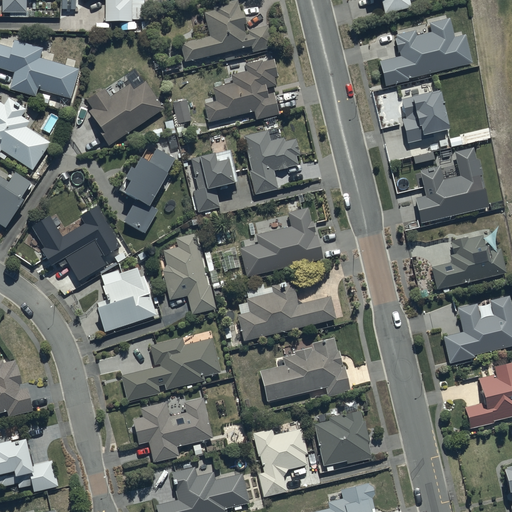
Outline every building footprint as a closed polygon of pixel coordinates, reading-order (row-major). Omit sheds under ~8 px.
[(0,0),(0,13),(28,14),(28,11),(30,11),(30,0),(0,0)] [(102,0),(102,23),(124,23),(124,29),(127,29),(127,23),(129,23),(128,0),(102,0)] [(378,0),(382,15),(408,9),(405,0),(378,0)] [(206,37),(178,44),(182,63),(248,47),(250,53),(270,48),(266,27),(245,32),(246,33),(242,34),(240,26),(241,26),(238,14),(235,14),(232,1),(209,6),(211,12),(200,14),(206,37)] [(407,82),(407,79),(470,65),(462,32),(450,35),(446,15),(427,20),(428,24),(427,24),(429,33),(414,37),(412,32),(393,36),(394,40),(392,40),(395,54),(397,54),(398,57),(377,62),(383,87),(407,82)] [(34,90),(68,100),(76,70),(37,59),(39,49),(10,41),(8,49),(0,46),(0,70),(11,73),(6,90),(32,98),(34,90)] [(201,105),(205,123),(251,112),(253,121),(275,116),(270,94),(263,96),(261,89),(273,87),(271,78),(274,77),(270,61),(259,63),(259,61),(242,65),(244,72),(228,76),(230,84),(210,89),(213,102),(201,105)] [(95,136),(105,147),(161,110),(142,82),(137,85),(129,73),(102,91),(101,89),(83,101),(89,110),(85,112),(99,133),(95,136)] [(450,129),(441,90),(401,99),(406,119),(402,120),(408,143),(430,138),(429,134),(450,129)] [(0,152),(29,171),(47,144),(23,128),(27,123),(18,117),(23,110),(5,99),(1,106),(0,105),(0,159),(1,161),(4,157),(0,154),(0,152)] [(265,131),(241,137),(248,171),(246,172),(252,195),(275,190),(271,172),(295,166),(293,157),(297,156),(293,140),(282,142),(281,139),(267,142),(265,131)] [(412,200),(417,224),(485,208),(481,190),(474,192),(471,178),(480,176),(477,161),(474,161),(471,148),(451,153),(457,177),(441,181),(438,167),(416,172),(422,197),(412,200)] [(134,203),(123,222),(146,235),(159,212),(149,206),(165,175),(167,176),(175,161),(157,151),(156,154),(149,150),(141,164),(136,161),(130,172),(127,170),(121,181),(126,184),(120,195),(125,197),(134,203)] [(228,151),(188,160),(195,191),(190,192),(194,213),(216,209),(212,189),(228,185),(228,184),(235,182),(228,151)] [(0,228),(1,229),(18,202),(17,201),(26,186),(31,189),(35,183),(30,181),(28,183),(11,173),(5,184),(0,180),(0,228)] [(46,218),(27,229),(40,251),(37,252),(46,269),(55,264),(57,269),(63,265),(74,283),(102,267),(97,258),(117,247),(94,208),(76,218),(81,226),(58,239),(46,218)] [(236,249),(243,278),(320,259),(314,237),(312,237),(311,234),(312,233),(309,222),(308,222),(304,209),(285,214),(288,228),(253,236),(255,244),(236,249)] [(175,249),(160,253),(164,266),(159,272),(166,302),(185,297),(189,316),(213,310),(207,285),(204,286),(192,234),(173,239),(175,249)] [(464,238),(450,242),(450,244),(448,244),(448,251),(451,256),(446,257),(448,264),(428,269),(434,291),(440,290),(441,294),(448,292),(447,288),(505,273),(498,249),(488,252),(486,247),(483,248),(480,236),(465,240),(464,238)] [(221,261),(223,271),(235,269),(233,255),(223,257),(223,260),(221,261)] [(118,281),(99,287),(102,296),(99,297),(101,302),(94,304),(96,309),(92,310),(99,334),(153,317),(140,277),(136,278),(134,270),(116,275),(118,281)] [(234,316),(240,342),(333,320),(328,298),(295,306),(289,282),(269,287),(270,294),(243,300),(246,313),(234,316)] [(479,304),(461,308),(465,326),(460,327),(460,330),(440,335),(447,363),(472,358),(471,355),(511,345),(511,317),(505,319),(503,308),(487,311),(479,304)] [(179,339),(147,347),(153,369),(117,378),(123,403),(157,395),(155,387),(162,386),(163,391),(203,381),(202,377),(217,373),(208,339),(181,346),(179,339)] [(282,367),(256,372),(262,403),(323,390),(324,397),(341,394),(341,392),(347,391),(342,368),(339,369),(336,352),(334,353),(331,339),(309,344),(310,349),(291,354),(291,356),(280,359),(282,367)] [(0,411),(3,411),(5,417),(29,411),(24,389),(17,391),(16,386),(18,385),(12,362),(0,365),(0,364),(0,411)] [(511,370),(511,371),(510,364),(490,369),(492,376),(474,380),(480,404),(460,409),(465,429),(491,423),(490,422),(511,416),(511,370)] [(163,404),(137,410),(139,419),(130,421),(129,435),(135,445),(145,443),(150,464),(176,458),(173,447),(210,439),(200,400),(181,404),(183,414),(166,418),(163,404)] [(327,422),(311,426),(320,467),(343,462),(343,466),(368,460),(365,443),(367,443),(362,422),(360,422),(357,411),(326,418),(327,422)] [(270,431),(250,435),(255,459),(257,458),(260,474),(256,475),(261,498),(285,493),(281,477),(284,470),(304,466),(302,456),(304,456),(299,431),(271,437),(270,431)] [(0,487),(14,485),(15,489),(27,486),(29,493),(55,487),(49,462),(30,467),(23,440),(4,445),(4,443),(0,443),(0,487)] [(511,511),(511,467),(495,472),(502,495),(504,495),(506,504),(502,509),(503,511),(511,511)] [(192,469),(168,475),(169,481),(168,482),(169,488),(171,487),(174,501),(152,506),(152,511),(223,511),(223,510),(232,508),(233,511),(239,510),(238,505),(246,503),(239,474),(213,481),(211,473),(194,477),(192,469)] [(326,510),(318,511),(372,511),(369,498),(371,497),(368,484),(337,492),(339,500),(324,504),(326,510)]
